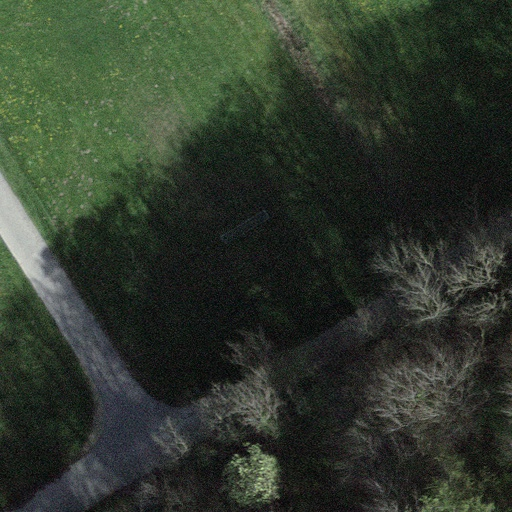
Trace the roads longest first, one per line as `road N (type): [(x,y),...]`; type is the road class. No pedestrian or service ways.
road 1 (track): [(0,195),(154,439),(511,211)]
road 2 (residential): [(41,511),(154,439)]
